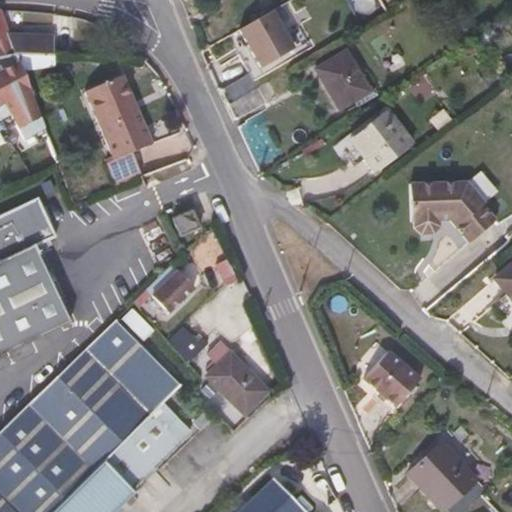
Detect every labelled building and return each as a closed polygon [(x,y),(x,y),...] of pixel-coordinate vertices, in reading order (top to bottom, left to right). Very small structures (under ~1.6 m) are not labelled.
[(234,26),(256,65),(293,44),(270,5),(234,26)] [(57,55),(57,36),(12,35),(3,12),(0,11),(0,57),(19,54),(57,55)] [(374,90),(352,51),(320,70),(341,109),(374,90)] [(0,111),(38,102),(19,54),(0,57),(0,111)] [(234,105),(262,89),(253,73),(227,89),(234,105)] [(157,145),(126,77),(87,94),(117,162),(157,145)] [(241,120),(282,97),(274,82),(262,89),(234,105),(241,120)] [(417,144),(393,112),(357,139),(372,159),(369,161),(379,173),(417,144)] [(497,220),(484,204),(486,203),(467,182),(408,185),(410,223),(414,223),(414,229),(421,235),(433,235),(439,228),(439,222),(451,221),(470,244),(497,220)] [(0,362),(75,326),(39,248),(61,237),(42,197),(0,216),(0,362)] [(203,229),(196,212),(177,221),(185,237),(203,229)] [(220,284),(233,281),(229,258),(216,261),(220,284)] [(511,270),(501,280),(511,293),(511,270)] [(172,319),(199,291),(183,274),(154,301),(172,319)] [(0,511),(124,511),(129,507),(125,503),(173,455),(147,429),(189,387),(122,321),(0,438),(0,511)] [(273,392),(239,360),(221,342),(211,354),(219,362),(210,372),(214,375),(212,379),(250,417),(274,394),(273,392)] [(405,405),(430,375),(396,348),(372,378),(405,405)] [(471,511),(493,492),(449,445),(415,476),(447,511),(471,511)] [(310,511),(280,481),(248,511),(310,511)]
